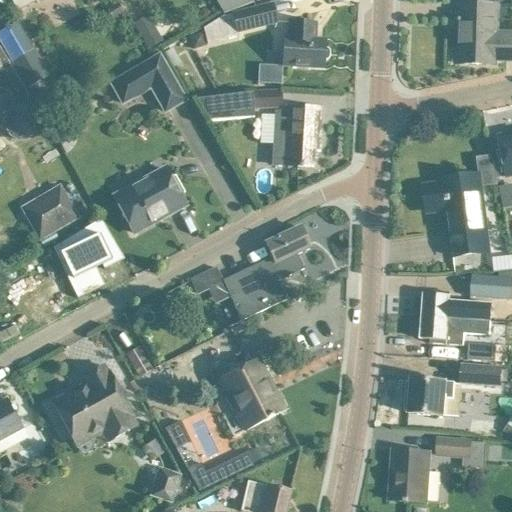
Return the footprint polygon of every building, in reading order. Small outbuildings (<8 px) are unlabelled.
[(11,0),(18,11),(36,0),(11,0)] [(214,0),(223,15),(253,3),(251,0),(214,0)] [(256,8),(231,14),(235,32),(276,22),(272,4),(256,8)] [(511,35),(496,35),(497,7),(462,6),(460,65),(495,66),(495,62),(511,62),(511,35)] [(120,9),(109,15),(113,22),(125,16),(120,9)] [(17,23),(0,32),(0,43),(26,89),(27,88),(47,77),(17,23)] [(286,36),(283,36),(281,67),(323,69),(324,60),(326,61),(328,58),(329,52),(327,51),(324,51),(325,41),(315,41),(316,25),(287,23),(286,36)] [(155,28),(140,37),(148,50),(163,41),(155,28)] [(202,32),(188,37),(192,51),(202,48),(205,43),(202,32)] [(0,89),(1,90),(2,90),(4,91),(5,91),(6,92),(7,93),(8,94),(9,95),(10,96),(10,98),(11,99),(11,100),(11,102),(11,103),(11,105),(11,106),(11,107),(10,109),(10,110),(5,119),(4,129),(9,137),(18,143),(28,143),(37,138),(42,129),(42,119),(37,111),(33,108),(27,98),(28,98),(0,49),(0,89)] [(188,101),(160,53),(129,71),(143,94),(150,90),(164,115),(188,101)] [(122,107),(143,94),(129,71),(108,83),(122,107)] [(252,94),(196,100),(209,122),(253,119),(252,110),(282,109),(281,92),(252,94)] [(261,116),(259,144),(273,145),(272,167),(283,167),(283,166),(314,168),(315,141),(319,141),(321,110),(301,109),(286,108),(286,113),(274,112),(274,117),(261,116)] [(75,124),(74,122),(54,134),(65,154),(67,153),(69,152),(70,151),(72,149),(73,148),(74,146),(75,144),(76,142),(76,140),(77,138),(77,136),(77,134),(77,132),(77,130),(76,128),(76,126),(75,124)] [(504,160),(493,162),(497,180),(508,177),(508,178),(511,176),(511,136),(500,139),(504,158),(504,160)] [(0,171),(13,164),(8,160),(12,157),(0,137),(0,171)] [(166,170),(114,199),(133,234),(185,205),(166,170)] [(489,253),(479,177),(443,182),(444,185),(426,187),(429,213),(447,211),(453,258),(489,253)] [(79,219),(70,201),(60,185),(20,208),(37,239),(39,242),(79,219)] [(100,220),(53,249),(77,299),(104,286),(96,269),(102,266),(104,270),(124,260),(100,220)] [(310,250),(300,228),(265,244),(272,259),(222,281),(223,283),(241,322),(286,301),(277,282),(304,270),(297,256),(310,250)] [(511,256),(501,258),(493,259),(494,273),(502,272),(511,270),(511,256)] [(213,270),(191,281),(198,295),(208,290),(223,283),(222,281),(216,269),(213,270)] [(511,298),(511,279),(473,276),(471,298),(511,302),(511,298)] [(425,296),(423,318),(450,320),(450,319),(473,321),(491,322),(493,306),(449,303),(450,294),(435,293),(434,297),(425,296)] [(464,348),(465,334),(490,336),(491,322),(473,321),(450,319),(450,320),(423,318),(421,340),(431,341),(431,345),(464,348)] [(0,344),(10,341),(4,325),(0,326),(0,344)] [(497,346),(469,344),(468,361),(495,363),(497,346)] [(138,348),(127,355),(140,378),(152,371),(138,348)] [(243,433),(280,414),(284,412),(257,361),(217,382),(243,433)] [(504,367),(501,367),(461,364),(460,385),(502,388),(504,367)] [(85,386),(52,404),(77,449),(102,435),(107,445),(139,428),(108,373),(107,373),(103,367),(81,379),(85,386)] [(455,384),(411,380),(410,398),(407,398),(405,411),(409,411),(409,414),(446,417),(446,416),(460,417),(462,386),(455,385),(455,384)] [(0,441),(23,430),(16,417),(7,400),(0,403),(0,441)] [(487,443),(478,443),(478,442),(438,439),(437,456),(464,458),(463,467),(465,467),(463,475),(475,476),(477,468),(486,469),(487,443)] [(425,504),(429,454),(393,452),(392,474),(397,474),(395,502),(425,504)] [(181,475),(159,468),(149,497),(172,504),(181,475)] [(27,507),(36,496),(18,481),(9,493),(27,507)] [(241,511),(240,511),(285,511),(290,493),(248,482),(241,511)]
